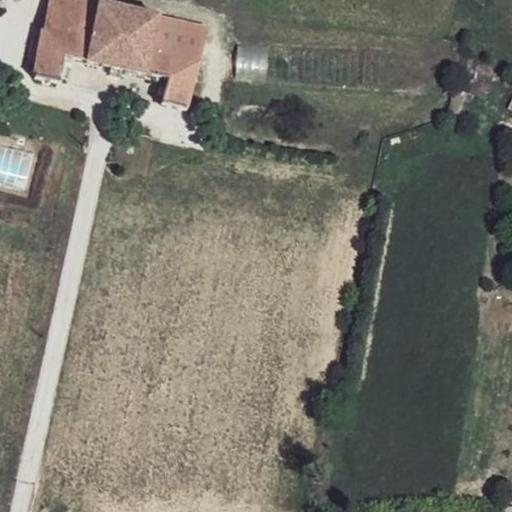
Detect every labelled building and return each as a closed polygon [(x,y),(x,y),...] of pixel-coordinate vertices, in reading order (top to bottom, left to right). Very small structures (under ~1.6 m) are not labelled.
[(26,4),(8,0),(0,0),(0,20),(1,20),(3,15),(24,19),(26,4)] [(105,6),(77,0),(55,0),(47,35),(96,47),(105,6)] [(159,19),(105,6),(96,47),(93,63),(148,75),(152,52),(159,19)] [(207,29),(159,19),(152,52),(201,64),(207,29)] [(96,47),(47,35),(37,78),(64,83),(68,59),(93,63),(96,47)] [(201,64),(152,52),(148,75),(169,81),(166,105),(191,109),(201,64)] [(468,91),(458,88),(454,110),(463,112),(468,91)]
